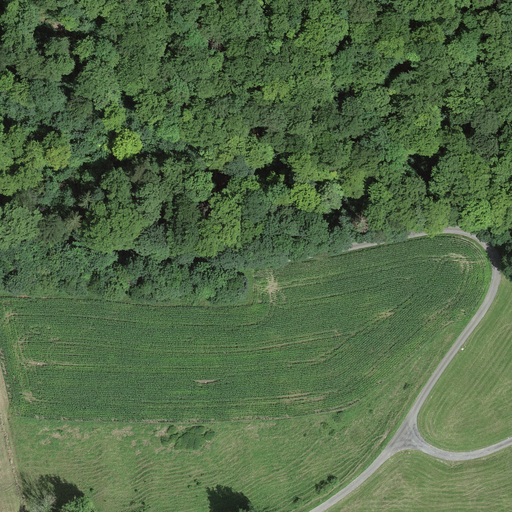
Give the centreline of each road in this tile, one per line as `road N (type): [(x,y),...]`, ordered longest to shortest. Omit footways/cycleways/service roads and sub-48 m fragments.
road 1 (track): [(401,435),(488,301),(493,260),(488,245),(468,233),(428,232),(240,263),(0,231)]
road 2 (track): [(358,245),(232,170)]
road 3 (track): [(511,41),(371,0)]
